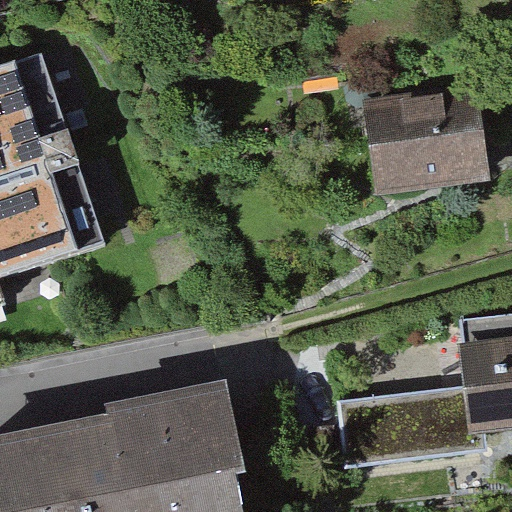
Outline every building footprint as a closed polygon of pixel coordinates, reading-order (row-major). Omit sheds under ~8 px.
[(38,62),(0,74),(0,291),(104,256),(38,62)] [(376,207),(491,193),(479,93),(364,107),(376,207)] [(467,321),(469,347),(511,343),(511,323),(511,317),(467,321)] [(484,448),(511,444),(511,347),(456,354),(461,395),(468,450),(484,448)] [(468,450),(461,395),(336,410),(344,480),(486,464),(484,448),(468,450)] [(0,511),(239,511),(237,500),(247,498),(227,398),(105,422),(107,433),(0,454),(0,511)]
